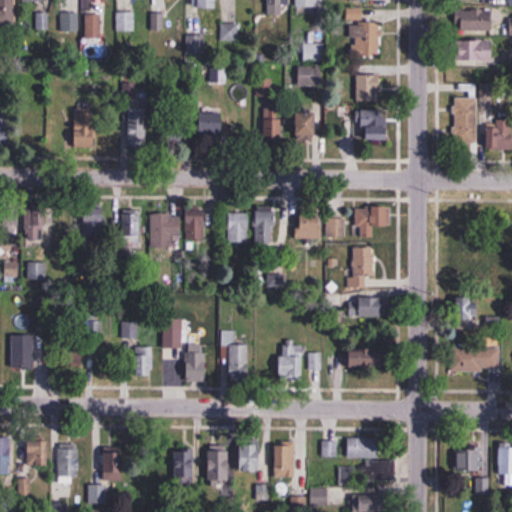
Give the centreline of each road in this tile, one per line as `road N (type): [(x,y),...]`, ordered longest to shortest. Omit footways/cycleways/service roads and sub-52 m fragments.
road 1 (residential): [(511,409),(0,404)]
road 2 (residential): [(511,179),(0,175)]
road 3 (residential): [(417,0),(417,511)]
